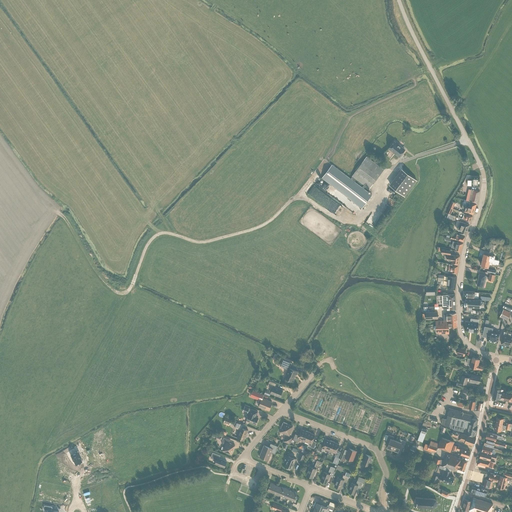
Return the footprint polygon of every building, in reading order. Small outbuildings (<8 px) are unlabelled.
[(394,142),(389,148),(400,157),(405,150),(394,142)] [(355,179),(357,180),(369,189),(384,170),(367,157),(352,176),(352,177),(351,179),(332,165),(322,178),(362,209),(372,195),(353,181),(355,179)] [(403,170),(389,187),(403,198),(416,180),(403,170)] [(472,177),(472,180),(468,180),(467,186),(471,186),(479,187),(480,177),(472,177)] [(480,191),(471,189),(468,201),(471,201),(477,203),(480,191)] [(477,203),(471,201),(471,202),(464,200),(463,205),(475,209),(476,204),(477,203)] [(462,208),(465,209),(464,212),(473,215),(475,209),(463,205),(462,208)] [(470,222),(472,216),(464,214),(462,219),(470,222)] [(458,227),(457,229),(461,231),(460,233),(465,235),(469,225),(464,223),(460,221),(457,220),(455,226),(458,227)] [(461,252),(463,243),(457,242),(456,244),(452,243),(451,247),(455,248),(455,251),(461,252)] [(447,260),(452,261),(452,264),(458,265),(460,256),(450,255),(451,251),(442,249),(441,253),(448,254),(447,260)] [(495,264),(498,265),(498,264),(502,264),(502,263),(498,262),(499,260),(490,258),(491,256),(484,254),(482,260),(492,262),(492,261),(495,262),(495,264)] [(451,273),(457,274),(458,266),(449,265),(448,270),(451,271),(451,273)] [(492,274),(500,276),(501,270),(496,269),(491,268),(490,270),(487,269),(487,272),(492,274)] [(487,276),(479,274),(477,286),(484,287),(487,276)] [(448,276),(447,286),(450,287),(455,288),(457,277),(448,276)] [(447,306),(447,311),(456,310),(455,295),(446,295),(447,303),(442,303),(442,306),(447,306)] [(471,312),(471,307),(480,308),(482,305),(483,302),(480,300),(480,299),(465,298),(465,301),(464,301),(464,304),(465,304),(464,311),(468,311),(471,312)] [(503,309),(500,317),(507,320),(511,313),(503,309)] [(447,314),(447,321),(447,322),(451,322),(451,320),(456,320),(456,314),(447,314)] [(466,321),(464,330),(469,331),(471,331),(472,319),(471,319),(470,322),(466,321)] [(473,331),(477,332),(479,320),(472,319),(471,331),(473,331)] [(451,322),(447,322),(447,321),(436,321),(436,332),(439,332),(439,334),(449,334),(449,328),(457,327),(456,320),(451,320),(451,322)] [(501,344),(511,346),(511,336),(510,336),(510,334),(504,332),(503,335),(501,344)] [(499,335),(488,333),(487,341),(497,343),(499,335)] [(464,356),(466,350),(458,348),(453,347),(453,349),(457,351),(457,354),(464,356)] [(467,363),(470,364),(470,367),(482,370),(483,366),(479,365),(480,359),(472,358),(471,359),(468,358),(467,363)] [(290,367),(292,363),(283,360),(281,367),(288,370),(286,374),(287,374),(285,379),(293,382),(296,374),(296,375),(298,371),(290,368),(290,367)] [(467,381),(470,381),(470,382),(479,384),(481,376),(471,374),(470,378),(462,377),(461,383),(467,385),(467,381)] [(267,387),(272,389),(270,393),(280,397),(283,390),(275,387),(276,384),(269,381),(267,387)] [(511,398),(511,395),(502,393),(503,390),(495,388),(492,398),(499,400),(499,399),(511,402),(511,398)] [(253,391),(251,395),(253,396),(259,399),(261,399),(261,398),(262,394),(255,392),(253,391)] [(269,411),(272,402),(262,398),(259,407),(269,411)] [(469,404),(465,403),(464,408),(481,411),(484,401),(476,400),(476,402),(470,400),(469,404)] [(246,421),(255,424),(258,418),(255,417),(256,415),(258,412),(245,407),(243,412),(249,414),(246,421)] [(469,428),(470,424),(476,426),(478,420),(471,419),(472,416),(461,413),(461,411),(449,408),(448,415),(447,419),(442,418),(441,424),(445,425),(450,427),(450,428),(463,431),(464,427),(469,428)] [(237,438),(244,440),(246,434),(247,434),(248,431),(242,428),(244,425),(237,422),(234,428),(240,430),(237,438)] [(280,432),(289,435),(293,426),(287,424),(287,423),(283,422),(282,425),(283,425),(280,432)] [(476,426),(470,424),(469,428),(467,434),(474,436),(475,432),(476,432),(477,428),(476,428),(476,426)] [(422,443),(427,430),(422,428),(417,441),(422,443)] [(308,432),(301,430),(299,436),(295,434),(293,440),(297,442),(298,439),(305,441),(308,432)] [(314,448),(316,442),(312,441),(315,435),(308,432),(305,441),(311,444),(310,447),(314,448)] [(485,438),(495,441),(496,438),(501,440),(502,437),(487,433),(485,438)] [(459,441),(465,443),(474,446),(476,439),(461,434),(459,441)] [(289,444),(291,441),(292,438),(286,435),(283,441),(289,444)] [(394,437),(388,435),(386,441),(389,442),(387,447),(392,450),(396,441),(393,440),(394,437)] [(225,444),(223,451),(231,454),(235,445),(229,443),(230,440),(223,437),(221,443),(225,444)] [(442,438),(441,441),(440,441),(439,444),(431,441),(430,445),(450,453),(454,442),(442,438)] [(323,445),(319,444),(317,450),(321,451),(322,448),(329,451),(332,442),(326,439),(323,445)] [(400,446),(403,447),(405,441),(400,439),(399,442),(396,441),(392,450),(398,452),(400,446)] [(493,448),(494,444),(500,446),(501,446),(503,447),(504,444),(501,443),(485,439),(484,445),(493,448)] [(335,453),(334,456),(338,458),(341,452),(337,450),(339,444),(332,442),(329,451),(335,453)] [(264,445),(259,457),(268,460),(271,453),(275,455),(278,447),(270,444),(269,447),(264,445)] [(76,452),(71,454),(73,461),(74,460),(76,464),(82,461),(80,458),(81,457),(79,453),(83,452),(80,445),(74,448),(76,452)] [(481,451),(491,454),(492,451),(497,452),(498,450),(483,445),(481,451)] [(457,450),(462,451),(461,455),(468,457),(470,451),(467,451),(468,449),(458,446),(457,450)] [(344,462),(346,458),(352,461),(356,451),(349,448),(347,455),(343,453),(341,461),(344,462)] [(210,458),(216,460),(215,464),(224,468),(227,461),(219,459),(220,455),(212,452),(210,458)] [(490,461),(491,458),(496,459),(496,456),(481,452),(479,458),(490,461)] [(372,460),(371,459),(372,457),(366,454),(363,461),(360,460),(358,467),(363,469),(365,464),(369,466),(370,463),(371,462),(372,460)] [(442,466),(457,471),(458,468),(464,470),(467,462),(462,461),(463,459),(446,454),(442,466)] [(296,459),(289,456),(285,467),(291,469),(296,459)] [(490,461),(479,458),(477,466),(481,467),(482,465),(483,465),(482,467),(485,468),(485,466),(489,467),(490,461)] [(313,478),(316,471),(319,472),(322,463),(317,460),(314,468),(310,466),(307,475),(313,478)] [(56,461),(52,467),(56,469),(53,474),(64,481),(69,473),(65,471),(65,470),(64,469),(65,467),(66,468),(56,461)] [(320,481),(327,483),(329,476),(333,477),(335,472),(334,471),(335,468),(331,466),(328,473),(324,472),(320,481)] [(446,470),(445,475),(444,478),(439,477),(438,479),(443,481),(452,484),(454,478),(449,476),(450,471),(446,470)] [(345,471),(343,475),(342,479),(338,477),(334,486),(341,489),(343,481),(347,483),(349,477),(350,473),(345,471)] [(497,487),(504,489),(507,478),(511,479),(511,476),(511,474),(504,472),(503,476),(500,476),(497,487)] [(493,482),(495,482),(496,481),(497,482),(499,476),(490,473),(489,479),(493,480),(493,482)] [(363,483),(364,483),(366,479),(359,477),(356,484),(352,483),(348,492),(355,494),(357,487),(361,488),(363,483)] [(484,486),(491,488),(493,483),(493,482),(486,479),(484,486)] [(95,480),(87,483),(89,489),(97,486),(95,480)] [(276,485),(271,483),(267,491),(274,494),(277,486),(276,485)] [(487,492),(488,492),(490,488),(481,485),(480,489),(477,488),(472,487),(470,492),(485,497),(487,492)] [(97,486),(89,489),(91,495),(99,492),(97,486)] [(284,488),(281,487),(277,486),(274,494),(281,496),(284,488)] [(290,491),(288,490),(284,488),(281,496),(287,499),(290,491)] [(437,492),(440,493),(447,497),(447,496),(448,496),(449,494),(448,493),(449,493),(442,490),(442,489),(439,488),(437,492)] [(294,501),(297,493),(294,492),(290,491),(287,499),(294,501)] [(415,506),(432,508),(434,507),(436,505),(437,502),(435,500),(433,499),(416,497),(415,499),(414,500),(414,502),(414,503),(414,504),(415,504),(415,506)] [(100,498),(92,501),(94,507),(102,505),(100,498)] [(493,504),(473,498),(472,501),(465,499),(464,503),(463,505),(462,509),(470,511),(491,511),(492,508),(492,507),(493,504)] [(279,511),(278,511),(287,511),(281,509),(282,507),(274,503),(272,508),(279,511)]
